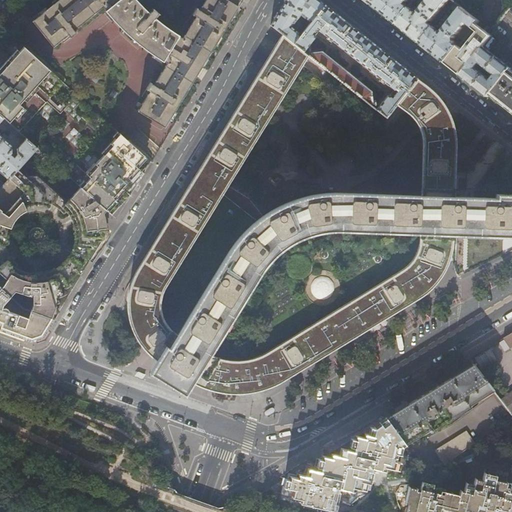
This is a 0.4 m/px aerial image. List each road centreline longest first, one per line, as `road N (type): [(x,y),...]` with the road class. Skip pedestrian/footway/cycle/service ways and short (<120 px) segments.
road 1 (residential): [(54,367),(267,0)]
road 2 (secondary): [(511,306),(297,433),(268,438),(224,425)]
road 3 (residential): [(344,0),(511,134)]
road 4 (residential): [(224,425),(54,367)]
